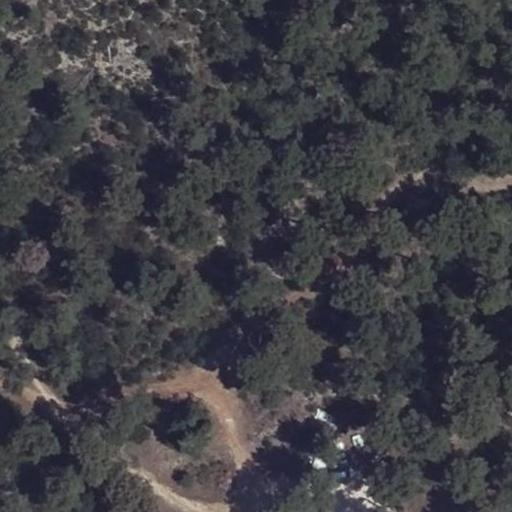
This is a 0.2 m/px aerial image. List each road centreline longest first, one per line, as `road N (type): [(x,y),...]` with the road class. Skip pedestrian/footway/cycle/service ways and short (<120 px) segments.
road 1 (track): [(82,428),(119,398),(212,370),(334,261),(395,193),(429,179),(511,181)]
road 2 (track): [(227,511),(184,494),(43,403),(0,308)]
